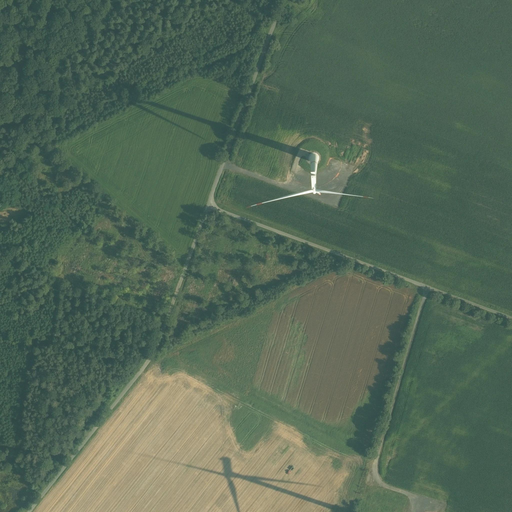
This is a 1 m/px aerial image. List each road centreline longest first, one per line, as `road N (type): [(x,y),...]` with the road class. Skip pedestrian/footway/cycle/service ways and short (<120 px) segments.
road 1 (unclassified): [(28,511),(150,359),(209,203)]
road 2 (unclassified): [(209,203),(511,314)]
road 3 (track): [(428,284),(380,473),(441,502)]
road 4 (unclassified): [(209,203),(282,0)]
